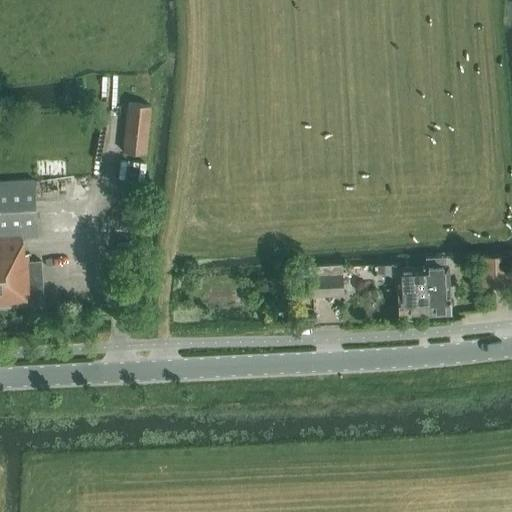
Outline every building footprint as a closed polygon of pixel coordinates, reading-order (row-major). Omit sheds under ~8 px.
[(122,151),(145,154),(151,106),(127,103),(122,151)] [(145,188),(147,157),(130,156),(128,187),(145,188)] [(30,297),(43,296),(41,260),(27,261),(27,254),(23,254),(21,237),(36,236),(31,179),(0,181),(0,308),(31,306),(30,297)] [(511,273),(508,274),(508,258),(508,256),(481,257),(483,286),(495,286),(494,281),(511,280),(511,273)] [(428,290),(430,315),(450,314),(449,287),(447,287),(446,267),(442,267),(442,260),(423,261),(424,268),(425,290),(428,290)] [(308,297),(343,296),(341,265),(307,266),(308,297)] [(397,317),(430,315),(428,290),(425,290),(424,268),(394,270),(397,317)]
